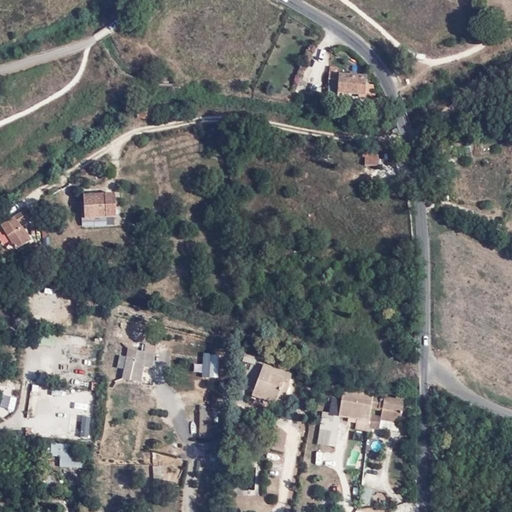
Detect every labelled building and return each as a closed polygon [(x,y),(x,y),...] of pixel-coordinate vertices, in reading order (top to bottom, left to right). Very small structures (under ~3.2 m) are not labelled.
[(367,74),(334,71),(333,91),(365,94),(367,74)] [(378,164),(378,152),(364,152),(364,165),(378,164)] [(116,191),(85,193),(86,218),(117,216),(116,191)] [(23,210),(1,224),(4,229),(0,231),(0,239),(3,244),(13,251),(32,240),(21,222),(28,218),(23,210)] [(73,358),(74,343),(59,341),(57,357),(73,358)] [(140,350),(130,349),(127,356),(120,355),(117,369),(125,370),(123,379),(143,382),(145,367),(155,369),(159,346),(144,344),(140,350)] [(294,374),(264,363),(253,394),(283,405),(294,374)] [(31,383),(31,403),(50,404),(50,384),(31,383)] [(377,391),(343,385),(340,413),(340,417),(357,419),(355,428),(370,431),(377,391)] [(62,390),(63,406),(79,405),(79,389),(62,390)] [(81,407),(92,408),(95,391),(84,389),(81,407)] [(0,399),(0,407),(13,410),(16,394),(1,392),(0,399)] [(406,400),(386,396),(379,430),(400,433),(406,400)] [(65,435),(92,435),(92,409),(78,409),(78,425),(65,425),(65,435)] [(340,413),(322,410),(318,443),(335,445),(340,417),(340,413)] [(217,412),(198,412),(198,440),(217,440),(217,412)] [(45,426),(45,433),(59,434),(59,426),(45,426)] [(86,446),(49,443),(52,455),(63,456),(62,466),(85,468),(86,446)] [(152,478),(163,478),(164,452),(152,452),(152,478)] [(369,501),(373,489),(366,487),(362,499),(369,501)]
